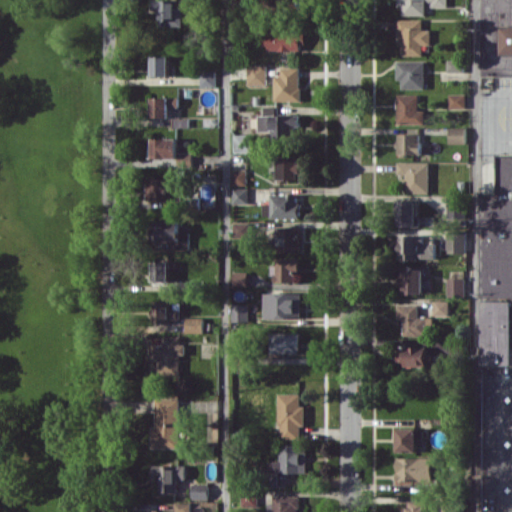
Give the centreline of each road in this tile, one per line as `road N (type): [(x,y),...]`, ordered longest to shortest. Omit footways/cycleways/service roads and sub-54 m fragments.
road 1 (residential): [(109,511),(109,0)]
road 2 (residential): [(350,0),(350,511)]
